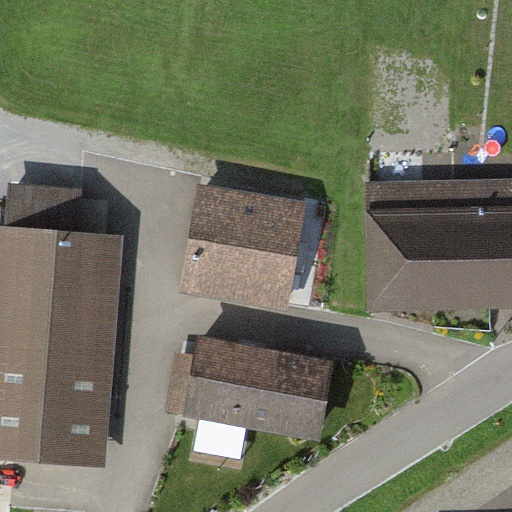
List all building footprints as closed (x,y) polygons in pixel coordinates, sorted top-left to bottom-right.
[(486,187),(371,191),(374,305),(490,303),(488,216),(486,187)] [(287,303),(303,210),(205,192),(188,286),(287,303)] [(0,450),(90,458),(108,241),(77,238),(80,199),(14,194),(10,234),(0,233),(0,450)] [(511,215),(488,216),(490,303),(511,302),(511,215)] [(330,368),(201,345),(195,380),(180,378),(175,408),(318,433),(330,368)]
